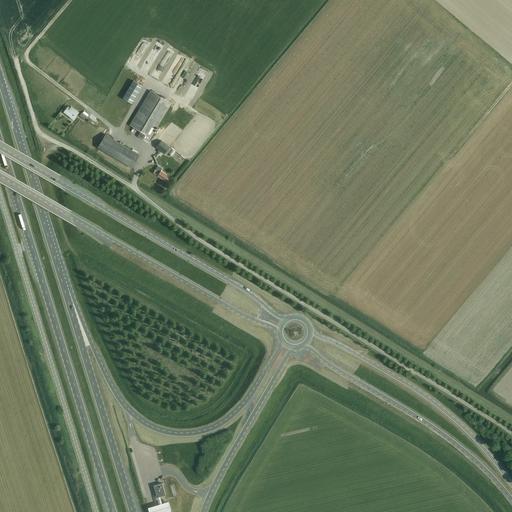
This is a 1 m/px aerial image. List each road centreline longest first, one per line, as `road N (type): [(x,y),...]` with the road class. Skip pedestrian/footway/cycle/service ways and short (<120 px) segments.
road 1 (unclassified): [(511,434),(211,249),(132,186)]
road 2 (primary): [(0,142),(112,511)]
road 3 (unclassified): [(96,511),(0,191)]
road 4 (primary): [(286,319),(0,148)]
road 5 (primary): [(282,341),(239,409),(212,429),(176,434),(143,423),(121,402),(68,301)]
road 6 (primary): [(0,174),(279,331)]
road 7 (secondary): [(301,346),(445,435),(511,499)]
road 8 (secondary): [(511,485),(423,394),(310,331)]
road 9 (primary): [(68,301),(0,77)]
road 10 (primary): [(133,511),(68,301)]
road 11 (primary): [(202,511),(293,347)]
road 12 (track): [(15,57),(39,131),(132,186)]
road 13 (track): [(71,0),(26,55),(86,107)]
